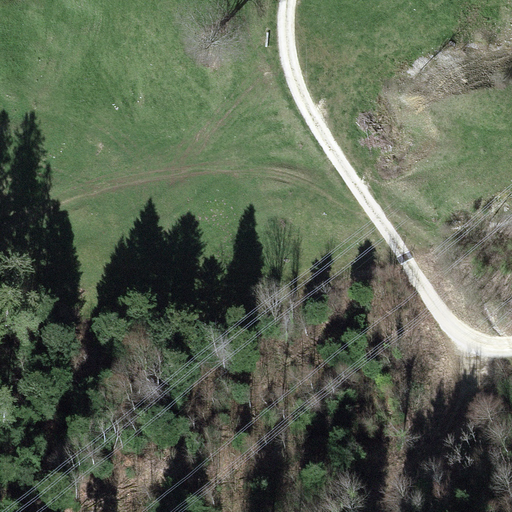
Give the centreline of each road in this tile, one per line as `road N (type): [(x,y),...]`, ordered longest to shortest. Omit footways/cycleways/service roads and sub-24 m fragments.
road 1 (track): [(288,0),(288,55),(310,113),(440,313),(469,340)]
road 2 (track): [(469,340),(438,446),(382,511)]
